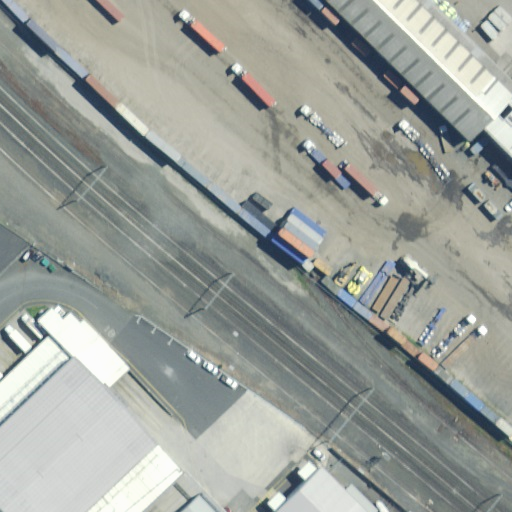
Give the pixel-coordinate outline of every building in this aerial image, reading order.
[(475,135),(511,95),(511,89),(421,0),(311,0),(461,148),(475,135)] [(511,95),(475,135),(511,172),(511,95)] [(138,375),(68,306),(47,326),(59,338),(0,396),(0,425),(11,436),(0,446),(0,508),(3,511),(149,511),(188,474),(113,399),(138,375)] [(419,511),(370,511),(332,474),(294,511),(419,511)] [(214,511),(202,500),(190,511),(214,511)]
